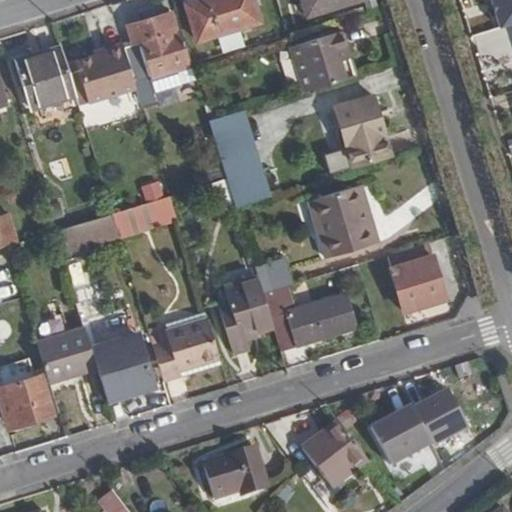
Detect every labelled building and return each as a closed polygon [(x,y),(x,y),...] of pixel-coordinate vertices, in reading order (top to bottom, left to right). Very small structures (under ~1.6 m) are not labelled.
[(255,0),(186,0),(198,38),(262,19),(255,0)] [(304,0),(308,12),(349,0),(304,0)] [(195,75),(192,65),(182,31),(177,32),(171,12),(128,25),(135,44),(124,48),(135,83),(153,76),(156,87),(195,75)] [(504,26),(474,34),(480,58),(511,50),(504,26)] [(307,90),(353,76),(339,30),(293,45),(307,90)] [(124,48),(122,42),(106,46),(107,52),(96,55),(67,65),(75,90),(79,105),(137,88),(135,83),(124,48)] [(107,52),(106,46),(94,50),(96,55),(107,52)] [(67,65),(62,49),(36,57),(35,53),(16,59),(29,105),(75,90),(67,65)] [(0,101),(13,98),(12,91),(2,93),(0,85),(0,101)] [(386,135),(376,98),(337,109),(352,163),(388,152),(383,136),(386,135)] [(270,197),(243,110),(210,121),(226,178),(236,207),(270,197)] [(140,187),(145,202),(164,196),(159,181),(140,187)] [(360,184),(354,186),(367,226),(372,223),(360,184)] [(367,226),(354,186),(315,198),(327,238),(320,240),(326,258),(379,241),(372,223),(367,226)] [(327,238),(315,198),(309,200),(320,240),(327,238)] [(171,200),(61,226),(67,251),(177,225),(171,200)] [(9,213),(0,216),(0,247),(8,246),(19,242),(9,213)] [(448,297),(431,240),(388,254),(405,309),(448,297)] [(285,285),(290,283),(282,254),(253,263),(258,278),(262,292),(285,285)] [(262,292),(258,278),(230,287),(234,301),(217,306),(231,354),(249,349),(244,332),(271,324),(262,292)] [(271,324),(280,351),(361,327),(350,292),(293,310),(285,285),(262,292),(271,324)] [(155,346),(166,381),(182,375),(180,370),(220,358),(208,317),(169,331),(171,340),(155,346)] [(36,340),(49,382),(97,368),(84,325),(36,340)] [(154,382),(143,347),(104,360),(115,394),(154,382)] [(0,368),(5,383),(34,375),(29,356),(0,364),(0,368)] [(220,358),(181,370),(183,375),(222,363),(220,358)] [(41,373),(34,375),(5,383),(0,385),(0,391),(6,414),(13,412),(17,424),(53,413),(41,373)] [(434,445),(469,425),(448,388),(413,408),(432,442),(434,445)] [(411,405),(371,428),(393,465),(432,442),(413,408),(411,405)] [(10,426),(17,424),(13,412),(6,414),(10,426)] [(358,467),(369,460),(366,456),(364,458),(359,451),(361,450),(338,420),(302,447),(326,478),(309,490),(323,509),(330,505),(326,500),(363,473),(358,467)] [(254,444),(202,460),(213,495),(238,487),(240,491),(266,483),(254,444)]
